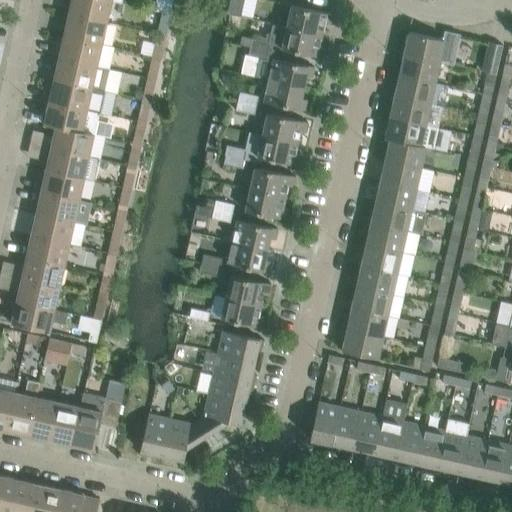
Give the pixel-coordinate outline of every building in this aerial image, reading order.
[(107,0),(71,0),(68,14),(106,23),(111,1),(107,0)] [(172,0),(155,0),(153,10),(162,12),(170,14),(172,0)] [(244,0),(229,0),(228,7),(227,13),(230,14),(240,17),(244,0)] [(291,5),(286,27),(321,35),(324,24),(330,25),(332,15),(291,5)] [(162,12),(158,26),(167,28),(170,14),(162,12)] [(101,44),(106,23),(68,14),(64,36),(101,44)] [(273,24),(269,42),(271,43),(282,45),(281,49),(288,50),(322,58),(325,47),(319,46),(321,35),(286,27),(273,24)] [(409,32),(404,53),(439,61),(449,64),(451,54),(454,55),(458,35),(445,31),(443,39),(409,32)] [(64,36),(59,58),(96,66),(101,44),(64,36)] [(249,47),(269,51),(271,43),(251,38),(249,47)] [(502,45),(489,41),(482,71),(487,72),(496,74),(502,45)] [(155,42),(152,56),(160,58),(163,44),(155,42)] [(267,60),(269,51),(249,47),(247,55),(257,58),(267,60)] [(404,53),(399,74),(434,82),(439,61),(404,53)] [(147,78),(155,80),(160,58),(152,56),(147,78)] [(54,80),(91,88),(103,91),(108,69),(96,66),(59,58),(54,80)] [(256,65),(254,74),(269,78),(268,80),(303,88),(306,76),(312,78),(314,67),(286,61),(273,58),(273,61),(267,60),(257,58),(256,65)] [(500,80),(509,82),(511,69),(511,65),(504,63),(500,80)] [(496,74),(487,72),(484,85),(493,87),(496,74)] [(399,74),(395,95),(429,103),(434,82),(399,74)] [(142,100),(150,101),(155,80),(147,78),(142,100)] [(98,113),(103,91),(91,88),(54,80),(49,101),(98,113)] [(301,99),(303,88),(268,80),(264,102),(304,111),(307,100),(301,99)] [(506,94),(509,82),(500,80),(498,92),(506,94)] [(237,100),(256,105),(258,96),(239,92),(237,100)] [(395,95),(390,117),(437,127),(442,106),(429,103),(395,95)] [(137,121),(145,123),(150,101),(142,100),(137,121)] [(254,113),(256,105),(237,100),(235,109),(254,113)] [(49,101),(44,123),(93,134),(98,113),(49,101)] [(478,114),(486,116),(489,103),(480,101),(478,114)] [(494,110),(491,122),(500,124),(502,112),(494,110)] [(267,113),(262,135),(297,143),(300,132),(305,133),(308,122),(267,113)] [(486,116),(478,114),(475,127),(483,129),(486,116)] [(433,148),(437,127),(390,117),(385,138),(390,139),(420,145),(425,146),(433,148)] [(132,143),(140,145),(145,123),(137,121),(132,143)] [(491,122),(488,134),(497,136),(500,124),(491,122)] [(55,126),(51,148),(88,156),(93,134),(44,123),(44,124),(55,126)] [(295,154),(297,143),(262,135),(257,157),(298,166),(300,155),(295,154)] [(420,168),(425,146),(420,145),(390,139),(385,160),(420,168)] [(132,143),(129,157),(137,159),(140,145),(132,143)] [(477,158),(480,145),(471,143),(468,156),(477,158)] [(226,155),(245,159),(247,151),(228,146),(226,155)] [(88,156),(51,148),(46,170),(83,178),(94,181),(99,159),(88,156)] [(493,154),(484,152),(482,164),(490,166),(493,154)] [(243,168),(245,159),(226,155),(224,163),(243,168)] [(474,171),(477,158),(468,156),(465,169),(474,171)] [(385,160),(380,181),(415,189),(420,168),(385,160)] [(487,178),(490,166),(482,164),(479,177),(487,178)] [(255,167),(250,189),(285,197),(287,185),(293,187),(296,176),(255,167)] [(46,170),(41,192),(78,200),(83,178),(46,170)] [(125,173),(122,187),(131,189),(134,175),(125,173)] [(380,181),(376,202),(410,210),(415,189),(380,181)] [(467,200),(470,187),(461,186),(459,199),(467,200)] [(122,187),(119,201),(127,203),(131,189),(122,187)] [(282,208),(285,197),(250,189),(245,211),(286,220),(288,209),(282,208)] [(41,192),(36,213),(73,222),(78,200),(41,192)] [(484,196),(475,194),(472,206),(481,208),(484,196)] [(459,199),(456,211),(464,213),(467,200),(459,199)] [(213,209),(233,213),(235,205),(216,200),(213,209)] [(371,223),(406,231),(421,234),(426,213),(410,210),(376,202),(371,223)] [(478,221),(481,208),(472,206),(469,219),(478,221)] [(204,216),(211,217),(213,209),(206,207),(204,216)] [(490,214),(491,211),(481,208),(478,218),(482,219),(490,214)] [(231,222),(233,213),(213,209),(211,217),(231,222)] [(36,213),(31,235),(68,244),(73,222),(36,213)] [(116,217),(112,231),(121,233),(124,219),(116,217)] [(237,220),(232,241),(267,249),(269,238),(275,239),(278,229),(237,220)] [(371,223),(366,244),(401,252),(406,231),(371,223)] [(452,228),(449,241),(458,242),(461,230),(452,228)] [(112,231),(109,245),(118,247),(121,233),(112,231)] [(31,235),(26,257),(64,265),(68,244),(31,235)] [(463,248),(471,250),(474,238),(465,236),(463,248)] [(264,261),(267,249),(232,241),(227,263),(268,273),(270,262),(264,261)] [(455,255),(458,242),(449,241),(446,254),(455,255)] [(366,244),(361,265),(396,273),(401,252),(366,244)] [(471,250),(463,248),(460,261),(469,263),(471,250)] [(201,262),(220,267),(222,258),(203,253),(201,262)] [(26,257),(21,279),(59,287),(64,265),(26,257)] [(106,260),(103,274),(111,276),(114,262),(106,260)] [(218,275),(220,267),(201,262),(199,271),(218,275)] [(361,265),(357,286),(391,294),(396,273),(361,265)] [(442,270),(440,283),(448,285),(451,272),(442,270)] [(98,296),(106,298),(111,276),(103,274),(98,296)] [(230,275),(226,297),(261,305),(263,293),(269,295),(271,284),(230,275)] [(456,278),(453,291),(462,293),(465,280),(456,278)] [(21,279),(16,301),(54,309),(59,287),(21,279)] [(437,296),(445,297),(448,285),(440,283),(437,296)] [(357,286),(352,307),(387,315),(391,294),(357,286)] [(453,291),(450,303),(459,305),(462,293),(453,291)] [(258,316),(261,305),(226,297),(221,318),(261,328),(264,317),(258,316)] [(10,322),(10,323),(49,332),(51,321),(64,324),(67,312),(54,309),(16,301),(11,322),(10,322)] [(96,304),(93,318),(101,320),(104,306),(96,304)] [(210,311),(191,307),(188,317),(208,321),(210,311)] [(352,307),(347,328),(382,336),(387,315),(352,307)] [(439,327),(441,314),(433,312),(430,325),(439,327)] [(96,342),(101,320),(93,318),(88,341),(96,342)] [(447,320),(444,333),(452,335),(455,322),(447,320)] [(436,340),(439,327),(430,325),(427,338),(436,340)] [(114,328),(106,326),(103,337),(112,339),(114,328)] [(377,358),(382,336),(347,328),(342,350),(377,358)] [(27,333),(15,330),(13,340),(25,343),(25,341),(27,333)] [(222,330),(218,352),(255,360),(258,347),(262,348),(264,340),(222,330)] [(47,346),(49,338),(27,333),(25,341),(47,346)] [(66,364),(69,351),(71,343),(49,338),(47,346),(44,359),(66,364)] [(69,351),(83,354),(85,346),(71,343),(69,351)] [(511,366),(509,382),(511,383),(511,348),(505,347),(504,346),(502,358),(511,360),(511,366)] [(251,374),(255,360),(218,352),(213,373),(254,383),(256,375),(251,374)] [(439,352),(436,366),(462,372),(464,361),(447,358),(448,354),(439,352)] [(329,354),(327,362),(341,365),(342,357),(329,354)] [(423,355),(420,368),(429,370),(432,357),(423,355)] [(370,372),(371,364),(358,361),(356,369),(370,372)] [(371,364),(370,372),(383,375),(385,367),(371,364)] [(412,381),(413,373),(400,370),(398,378),(412,381)] [(213,373),(208,395),(245,403),(248,389),(253,390),(254,383),(213,373)] [(413,373),(412,381),(425,384),(427,376),(413,373)] [(455,385),(457,377),(443,374),(441,382),(455,385)] [(469,388),(470,380),(457,377),(455,385),(469,388)] [(24,394),(14,392),(5,429),(27,434),(36,397),(39,382),(27,379),(24,394)] [(176,387),(168,379),(162,385),(169,393),(176,387)] [(497,394),(499,386),(485,383),(484,391),(497,394)] [(511,397),(511,391),(511,389),(499,386),(497,394),(511,397)] [(0,428),(5,429),(14,392),(0,388),(0,428)] [(79,407),(71,444),(92,449),(92,450),(93,451),(99,423),(116,426),(117,421),(121,401),(105,398),(83,393),(79,407)] [(240,424),(245,403),(208,395),(203,416),(197,420),(207,435),(228,421),(240,424)] [(27,434),(49,439),(58,402),(36,397),(27,434)] [(310,438),(331,443),(339,406),(318,401),(310,438)] [(71,444),(79,407),(58,402),(49,439),(71,444)] [(360,411),(339,406),(331,443),(352,448),(360,411)] [(352,448),(373,453),(381,416),(360,411),(352,448)] [(148,452),(161,455),(170,418),(148,414),(139,455),(147,457),(148,452)] [(403,420),(381,416),(373,453),(394,458),(403,420)] [(170,418),(161,455),(183,460),(186,448),(207,435),(197,420),(191,423),(170,418)] [(394,458),(415,462),(424,425),(403,420),(394,458)] [(445,430),(424,425),(415,462),(437,467),(445,430)] [(437,467),(458,472),(466,435),(445,430),(437,467)] [(487,439),(466,435),(458,472),(479,477),(487,439)] [(479,477),(500,481),(508,444),(487,439),(479,477)] [(511,445),(508,444),(500,481),(511,484),(511,445)] [(0,511),(9,511),(17,479),(0,475),(0,511)] [(9,511),(32,511),(39,484),(17,479),(9,511)] [(55,511),(61,489),(39,484),(32,511),(55,511)] [(96,511),(99,499),(83,495),(84,493),(83,493),(82,494),(61,489),(55,511),(96,511)]
